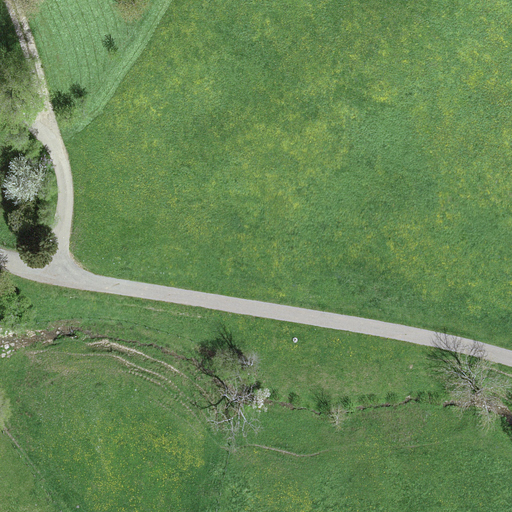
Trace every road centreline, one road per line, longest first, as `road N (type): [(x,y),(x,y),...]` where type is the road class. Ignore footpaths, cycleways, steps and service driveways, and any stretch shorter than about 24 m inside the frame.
road 1 (residential): [(0,257),(33,270),(511,358)]
road 2 (track): [(58,141),(10,0)]
